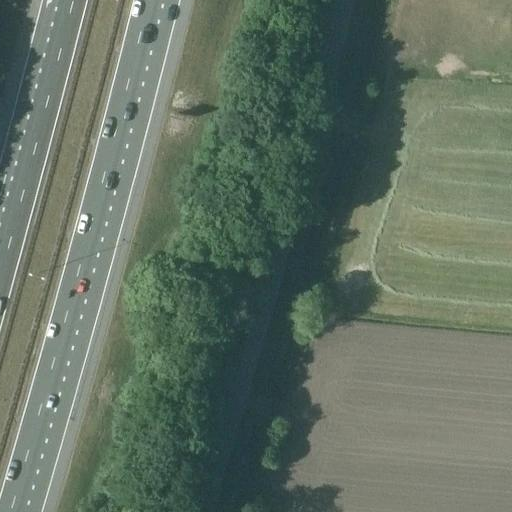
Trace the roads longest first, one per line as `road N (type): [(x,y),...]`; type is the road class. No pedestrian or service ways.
road 1 (motorway): [(10,511),(148,0)]
road 2 (unclassified): [(207,511),(340,0)]
road 3 (motorway): [(72,0),(0,274)]
